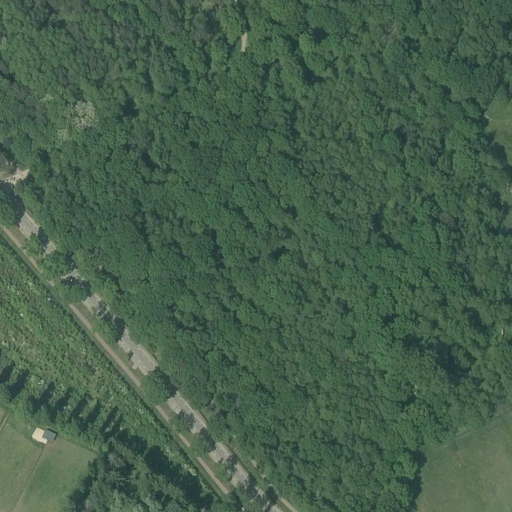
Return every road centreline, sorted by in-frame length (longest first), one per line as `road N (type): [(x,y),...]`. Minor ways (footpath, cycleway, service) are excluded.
road 1 (tertiary): [(271,511),(0,193)]
road 2 (track): [(238,0),(247,54),(230,73),(20,174)]
road 3 (track): [(247,54),(266,55),(325,85),(412,89),(477,110)]
